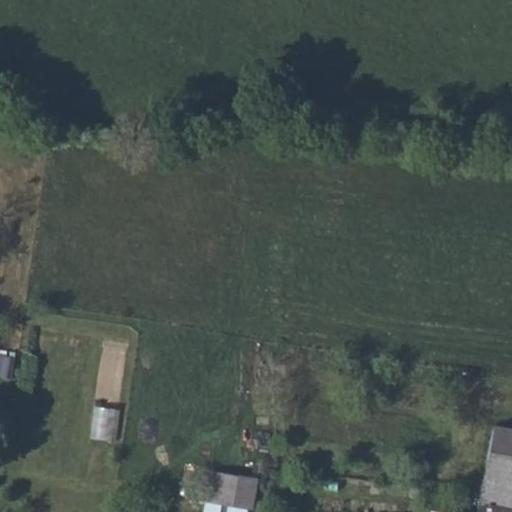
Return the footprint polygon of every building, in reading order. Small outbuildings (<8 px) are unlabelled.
[(11,351),(0,348),(0,377),(7,378),(11,351)] [(118,437),(121,407),(97,405),(94,435),(118,437)] [(511,428),(494,425),(479,500),(511,507),(511,428)] [(253,511),(259,475),(217,468),(213,499),(206,498),(203,511),(253,511)] [(511,511),(511,507),(479,500),(477,511),(438,511),(431,511),(430,511),(511,511)]
